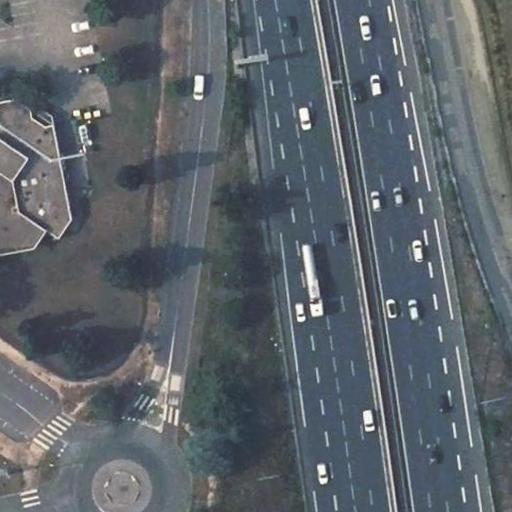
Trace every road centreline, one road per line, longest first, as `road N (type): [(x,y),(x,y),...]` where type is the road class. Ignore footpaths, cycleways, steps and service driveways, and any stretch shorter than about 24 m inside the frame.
road 1 (motorway): [(283,0),(364,511)]
road 2 (motorway): [(439,511),(361,0)]
road 3 (unclassified): [(210,0),(201,142),(168,370)]
road 4 (tertiary): [(511,299),(454,120),(432,0)]
